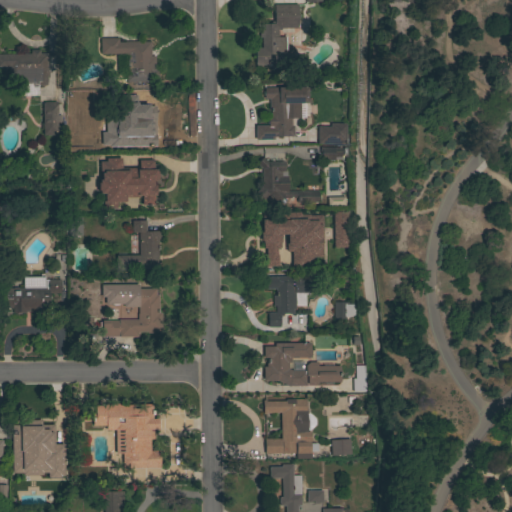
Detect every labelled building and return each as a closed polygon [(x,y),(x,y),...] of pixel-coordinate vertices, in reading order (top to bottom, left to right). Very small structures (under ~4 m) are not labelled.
[(296,4),(296,19),(304,19),(304,27),(297,27),(297,28),(280,28),(280,30),(277,30),(277,37),(285,37),(285,50),(294,50),(294,65),(254,65),(254,48),(261,48),(261,38),(259,38),(259,33),(261,33),(261,24),(270,24),(270,21),(273,21),(273,4),(296,4)] [(150,42),(150,56),(154,56),(154,71),(157,70),(157,79),(127,79),(127,72),(123,72),(123,56),(125,56),(125,54),(99,54),(99,38),(117,38),(117,42),(150,42)] [(0,54),(30,54),(30,50),(38,50),(38,53),(46,53),(46,71),(47,71),(48,77),(45,77),(45,85),(37,85),(37,95),(29,96),(29,94),(24,94),(24,95),(17,96),(17,85),(8,85),(8,67),(0,67),(0,54)] [(254,125),(267,125),(267,116),(270,115),(270,108),(268,108),(268,99),(263,99),(263,96),(262,95),(262,92),(263,91),(263,88),(306,87),(306,103),(298,103),(299,118),(290,118),(290,126),(292,126),(292,136),(272,137),(272,140),(254,140),(254,125)] [(153,126),(152,130),(154,130),(151,145),(141,143),(111,143),(111,124),(124,124),(124,110),(126,110),(126,99),(137,99),(154,95),(157,108),(156,108),(157,111),(146,114),(146,125),(153,126)] [(43,103),(43,102),(55,101),(55,103),(56,103),(56,115),(63,115),(63,135),(42,135),(42,103),(43,103)] [(110,123),(110,109),(123,109),(123,123),(110,123)] [(316,126),(329,126),(329,123),(345,123),(345,144),(316,144),(316,126)] [(340,147),(340,157),(333,157),(333,160),(319,160),(319,147),(340,147)] [(277,203),(267,194),(262,199),(255,192),(261,186),(261,169),(256,164),(262,157),(267,162),(286,162),(286,191),(296,191),(296,188),(300,188),(300,191),(317,191),(317,203),(296,203),(296,198),(291,198),(291,197),(290,197),(290,198),(282,198),(277,203)] [(120,158),(120,168),(137,168),(137,160),(152,160),(152,169),(154,169),(154,171),(156,171),(156,179),(154,179),(154,181),(151,181),(151,186),(154,186),(154,195),(152,195),(152,205),(140,205),(140,196),(138,196),(138,197),(125,197),(125,196),(123,196),(123,202),(115,202),(115,208),(103,208),(103,202),(102,202),(102,193),(98,193),(98,191),(96,191),(96,183),(98,183),(98,180),(98,161),(105,161),(104,158),(120,158)] [(343,197),(343,205),(325,206),(325,197),(343,197)] [(300,213),(300,215),(302,215),(303,222),(300,222),(300,233),(281,233),(281,251),(276,251),(276,265),(262,265),(262,235),(263,235),(263,226),(255,226),(255,214),(300,213)] [(330,213),(331,249),(344,249),(343,213),(330,213)] [(81,236),(67,236),(67,217),(81,217),(81,236)] [(138,255),(138,232),(131,232),(131,221),(145,221),(145,231),(159,231),(160,240),(157,240),(157,269),(140,269),(140,267),(135,267),(135,270),(116,270),(115,255),(138,255)] [(337,267),(323,267),(322,250),(337,250),(337,267)] [(39,277),(39,274),(43,274),(43,277),(44,277),(44,280),(59,279),(59,294),(48,294),(48,308),(40,308),(29,308),(29,311),(24,312),(24,313),(12,314),(11,308),(3,308),(3,288),(12,288),(18,287),(18,286),(22,286),(22,277),(39,277)] [(294,309),(292,309),(292,314),(282,314),(282,316),(280,316),(281,325),(279,325),(279,327),(267,327),(266,312),(275,312),(275,306),(272,306),(272,295),(274,295),(274,289),(265,289),(265,277),(290,276),(291,287),(293,287),(292,276),(313,276),(313,290),(309,290),(309,293),(294,293),(294,309)] [(155,288),(155,295),(158,295),(158,313),(161,312),(161,332),(151,332),(151,333),(146,333),(146,332),(136,332),(136,337),(117,337),(117,336),(101,336),(101,320),(117,320),(117,319),(137,319),(137,307),(128,308),(128,301),(120,301),(120,287),(132,287),(132,286),(135,286),(136,286),(136,287),(137,287),(137,288),(155,288)] [(351,316),(348,317),(344,317),(344,319),(332,319),(332,302),(345,302),(345,304),(353,304),(353,314),(351,316)] [(291,371),(304,371),(304,366),(308,362),(316,362),(316,366),(338,366),(339,382),(316,382),(316,385),(306,385),(306,376),(304,376),(305,386),(285,386),(285,381),(262,381),(262,367),(265,367),(265,358),(263,358),(262,347),(273,346),(273,343),(309,342),(309,357),(290,358),(290,362),(287,362),(287,369),(291,371)] [(363,365),(363,373),(364,373),(365,391),(352,391),(351,378),(354,378),(354,365),(363,365)] [(265,413),(265,414),(262,414),(262,400),(265,400),(265,402),(285,401),(285,399),(305,399),(305,402),(306,413),(309,413),(314,418),(314,425),(309,430),(306,430),(306,432),(309,432),(309,441),(309,453),(295,453),(295,443),(293,443),(293,454),(263,454),(263,439),(280,439),(279,413),(265,413)] [(105,430),(105,425),(92,426),(91,404),(118,403),(118,404),(151,404),(151,418),(157,418),(157,428),(152,428),(152,439),(149,439),(149,451),(158,450),(159,467),(132,468),(132,469),(122,469),(121,453),(114,453),(114,430),(105,430)] [(61,446),(51,446),(51,426),(39,426),(39,422),(23,422),(23,427),(9,427),(9,476),(45,476),(45,479),(61,479),(61,446)] [(348,439),(349,454),(330,455),(329,440),(348,439)] [(268,478),(268,467),(280,467),(280,464),(292,464),(292,475),(299,475),(300,506),(296,506),(296,511),(284,511),(284,506),(278,506),(278,497),(281,497),(280,478),(268,478)] [(102,511),(102,491),(122,490),(123,511),(121,511),(102,511)] [(321,503),(305,503),(305,490),(321,490),(321,503)]
